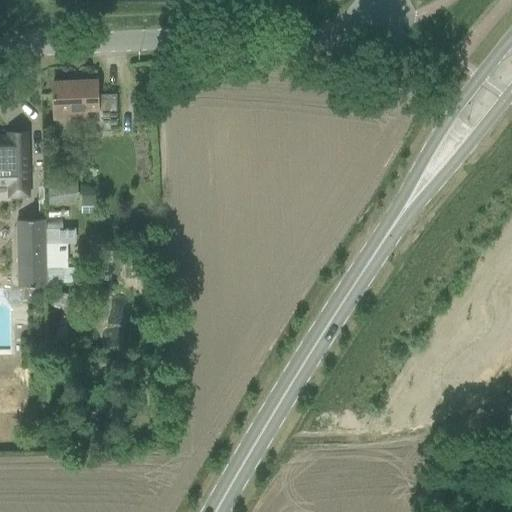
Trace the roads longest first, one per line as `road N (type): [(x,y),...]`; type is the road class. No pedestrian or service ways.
road 1 (secondary): [(420,183),(213,511)]
road 2 (unclassified): [(0,50),(316,38),(377,15)]
road 3 (secondary): [(511,39),(449,115),(420,183)]
road 4 (secondary): [(420,183),(511,90)]
